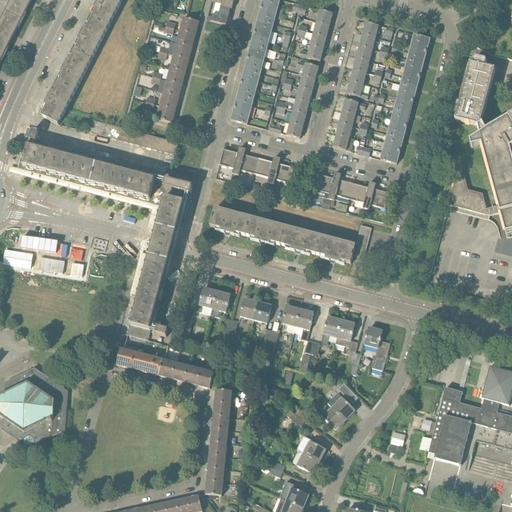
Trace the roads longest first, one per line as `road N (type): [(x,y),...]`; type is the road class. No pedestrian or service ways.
road 1 (residential): [(185,486),(200,406),(109,380),(99,388),(64,511)]
road 2 (residential): [(416,181),(453,36),(442,16),(384,0)]
road 3 (residential): [(326,511),(346,459),(400,379),(423,314)]
road 4 (residential): [(383,303),(185,251)]
road 5 (residential): [(185,251),(4,205)]
road 6 (residential): [(310,154),(350,0)]
road 7 (tertiary): [(0,140),(65,0)]
road 8 (residential): [(217,130),(251,0)]
road 9 (residential): [(383,303),(416,181)]
road 10 (residential): [(185,251),(217,130)]
